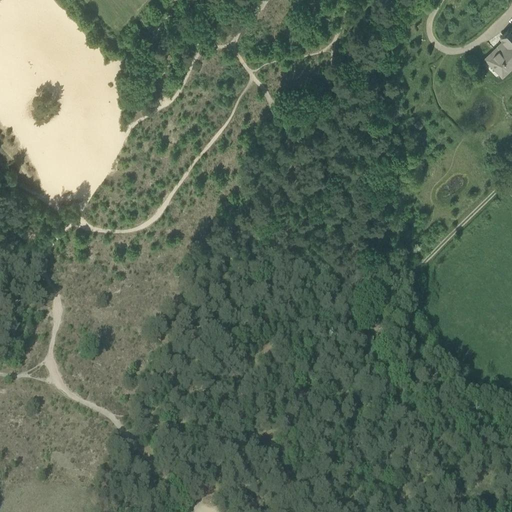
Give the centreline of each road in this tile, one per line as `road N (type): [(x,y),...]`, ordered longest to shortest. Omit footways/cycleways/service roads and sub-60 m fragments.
road 1 (track): [(208,510),(108,415),(57,385),(49,359),(56,307),(44,264),(119,135),(124,69),(153,51),(172,0)]
road 2 (track): [(264,0),(232,46),(281,121),(279,210),(301,243),(320,250),(390,382),(389,451),(403,511)]
road 3 (track): [(348,0),(327,51),(257,70),(229,120),(137,229),(116,233),(73,222),(0,176)]
road 4 (track): [(511,175),(423,263),(406,315),(412,338),(437,366),(477,392),(511,398)]
